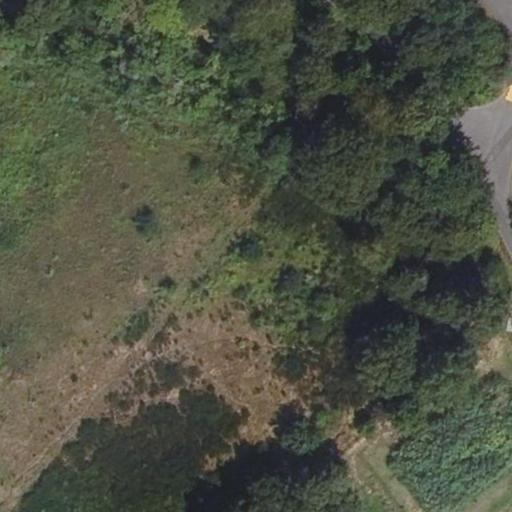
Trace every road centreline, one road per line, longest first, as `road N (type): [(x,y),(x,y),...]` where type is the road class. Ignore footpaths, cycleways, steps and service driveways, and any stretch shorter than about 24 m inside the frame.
road 1 (tertiary): [(454,168),(329,0)]
road 2 (residential): [(454,168),(506,101),(510,52),(473,0)]
